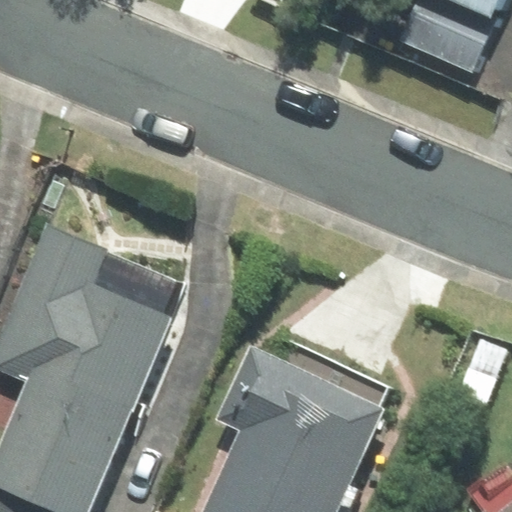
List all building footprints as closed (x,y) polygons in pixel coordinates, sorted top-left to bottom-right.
[(486,72),(511,9),(511,0),(427,0),(410,40),(486,72)] [(117,511),(186,338),(71,293),(87,251),(37,232),(0,325),(0,381),(24,399),(0,461),(0,511),(117,511)] [(508,353),(476,345),(455,429),(487,437),(508,353)] [(198,511),(353,511),(393,419),(243,355),(214,422),(234,430),(198,511)] [(511,511),(511,483),(466,511),(511,511)]
